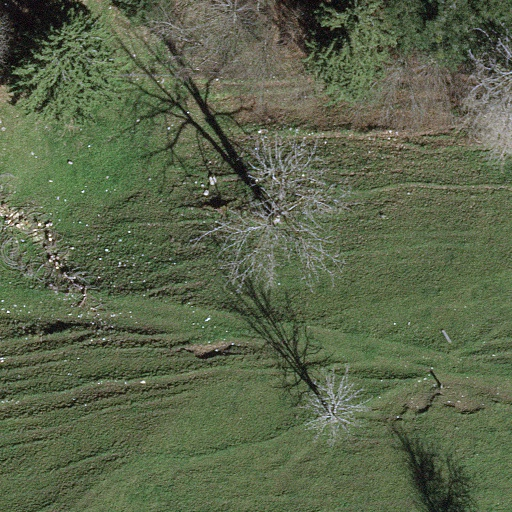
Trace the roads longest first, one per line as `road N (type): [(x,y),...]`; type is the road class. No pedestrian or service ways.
road 1 (track): [(0,294),(20,304),(386,342),(511,377)]
road 2 (track): [(96,0),(86,113),(72,142),(0,193)]
